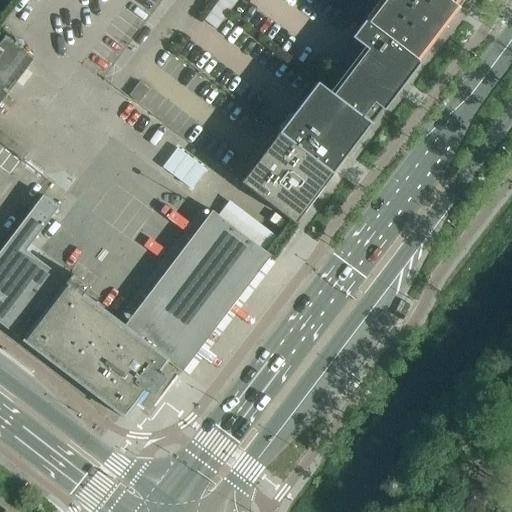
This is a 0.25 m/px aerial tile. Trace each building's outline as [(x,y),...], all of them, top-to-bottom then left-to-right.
[(238,0),(219,0),(204,20),(217,30),(229,14),(238,0)] [(380,0),(378,4),(365,21),(418,61),(460,7),(453,1),(453,0),(380,0)] [(352,38),(367,49),(332,95),(370,124),(418,61),(365,21),(352,38)] [(0,102),(10,90),(6,87),(26,61),(10,49),(13,45),(4,38),(0,43),(0,102)] [(370,124),(332,95),(317,83),(279,133),(332,174),(370,124)] [(255,163),(241,182),(295,223),(332,174),(279,133),(264,153),(262,152),(254,162),(255,163)] [(206,170),(177,148),(163,167),(192,189),(206,170)] [(271,256),(212,211),(125,325),(84,294),(90,287),(73,274),(67,282),(26,250),(58,207),(43,195),(0,251),(0,323),(18,337),(21,333),(25,336),(22,341),(124,419),(137,402),(146,391),(153,396),(167,378),(159,373),(168,362),(182,372),(214,329),(271,256)] [(406,304),(398,317),(403,320),(410,307),(406,304)]
